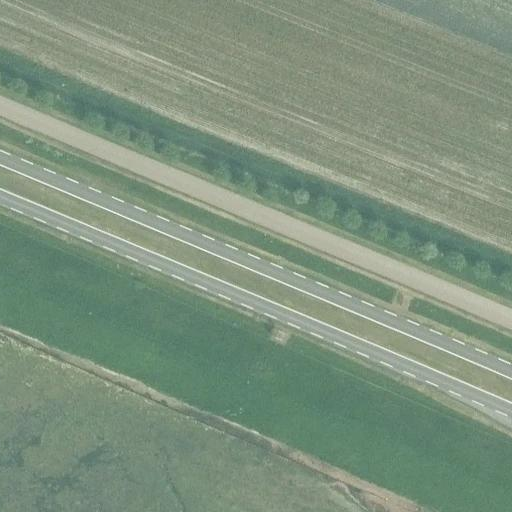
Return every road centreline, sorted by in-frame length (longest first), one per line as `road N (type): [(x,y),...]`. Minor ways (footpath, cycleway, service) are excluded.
road 1 (secondary): [(0,197),(511,413)]
road 2 (secondary): [(511,372),(0,157)]
road 3 (unclassified): [(511,320),(0,105)]
